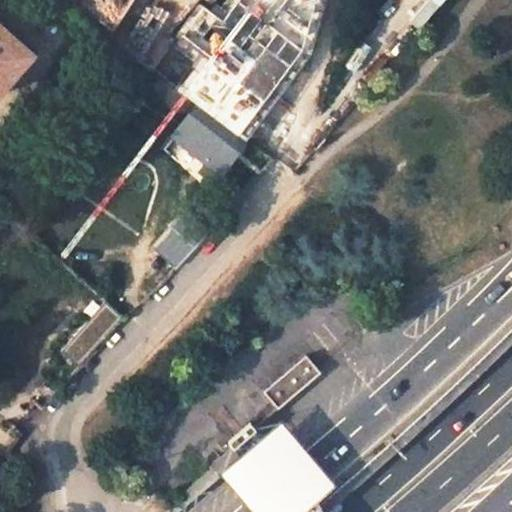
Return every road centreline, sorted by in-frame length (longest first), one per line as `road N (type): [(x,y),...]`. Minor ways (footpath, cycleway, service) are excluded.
road 1 (residential): [(71,511),(62,470),(71,403),(271,192),(281,171)]
road 2 (trunk): [(511,287),(263,511)]
road 3 (trunk): [(511,364),(347,511)]
road 4 (trunk): [(413,511),(511,424)]
